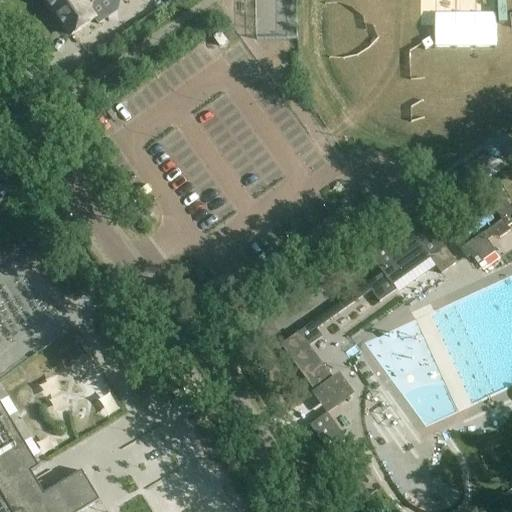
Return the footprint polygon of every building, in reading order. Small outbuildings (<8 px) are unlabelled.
[(44,0),(54,13),(72,0),(44,0)] [(72,0),(54,13),(72,38),(95,21),(88,12),(105,0),(108,0),(111,3),(115,0),(72,0)] [(128,126),(138,119),(128,102),(118,109),(128,126)] [(511,138),(488,146),(496,170),(511,164),(511,138)] [(465,164),(452,172),(459,183),(492,161),(485,151),(465,164)] [(452,237),(462,251),(460,252),(467,261),(471,258),(474,263),(479,259),(482,264),(495,254),(487,242),(492,238),(499,239),(509,232),(507,229),(511,225),(511,211),(506,203),(495,211),(503,222),(483,236),(471,245),(461,231),(452,237)] [(399,281),(429,260),(441,276),(456,265),(423,217),(395,237),(374,252),(369,256),(383,276),(308,329),(299,334),(280,347),(314,394),(333,381),(306,344),(320,334),(317,329),(371,292),(379,303),(402,287),(399,281)] [(206,288),(210,295),(217,291),(213,284),(206,288)] [(339,357),(339,335),(325,336),(326,357),(339,357)] [(67,352),(66,353),(74,365),(76,364),(87,357),(79,344),(67,352)] [(338,397),(346,391),(341,385),(333,390),(338,397)] [(0,511),(82,511),(99,502),(100,501),(82,472),(45,494),(32,473),(39,468),(36,462),(0,403),(0,511)] [(364,503),(369,499),(334,451),(340,447),(333,436),(338,432),(327,416),(309,428),(364,503)]
